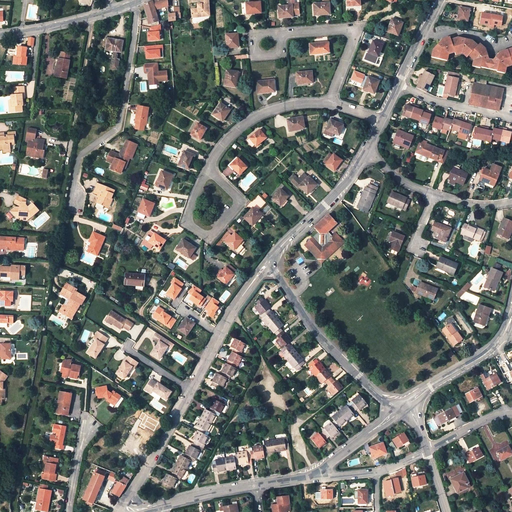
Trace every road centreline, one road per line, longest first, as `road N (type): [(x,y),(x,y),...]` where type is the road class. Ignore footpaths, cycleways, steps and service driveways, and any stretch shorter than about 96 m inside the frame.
road 1 (residential): [(71,203),(79,155),(119,122),(136,2)]
road 2 (unclassified): [(268,260),(317,334),(394,413)]
road 3 (residential): [(329,103),(259,114),(207,169)]
road 4 (residential): [(329,103),(354,35),(281,34)]
road 5 (unclassified): [(268,260),(365,153)]
road 6 (residential): [(136,2),(0,36)]
road 7 (unclassified): [(120,508),(189,390)]
road 8 (residential): [(207,169),(189,224),(213,234),(237,197)]
road 9 (unclassified): [(397,85),(511,119)]
